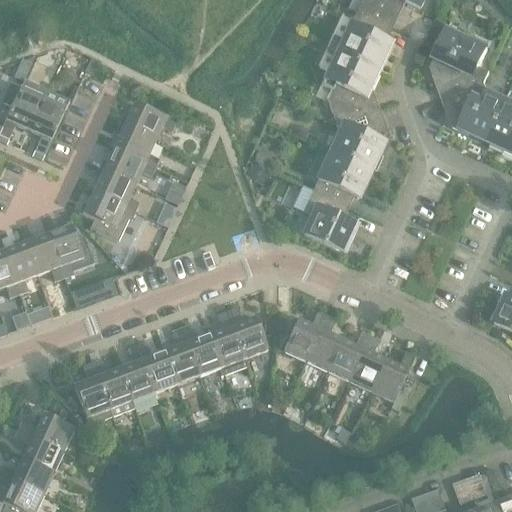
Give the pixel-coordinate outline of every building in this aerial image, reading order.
[(363,0),(356,15),(391,32),(403,4),(420,12),(425,1),(423,1),(422,0),(363,0)] [(391,32),(356,15),(351,27),(338,55),(378,74),(391,45),(386,43),(391,32)] [(434,79),(442,102),(484,86),(489,75),(479,70),(487,52),(485,50),(486,46),(474,40),(472,44),(447,33),(439,51),(437,50),(432,60),(434,61),(434,62),(430,71),(433,79),(434,79)] [(378,74),(338,55),(323,88),(332,92),(327,103),(336,128),(378,112),(370,91),(378,74)] [(23,83),(19,92),(1,131),(0,133),(0,138),(8,142),(15,128),(28,134),(42,103),(46,94),(23,83)] [(487,95),(484,86),(442,102),(451,127),(459,131),(459,132),(458,133),(468,138),(469,136),(487,144),(506,104),(487,95)] [(42,103),(28,134),(40,140),(34,154),(44,159),(65,113),(42,103)] [(511,106),(506,104),(487,144),(505,152),(504,154),(511,158),(511,106)] [(119,128),(155,145),(161,132),(171,137),(175,127),(134,108),(128,121),(123,119),(119,128)] [(387,138),(378,112),(336,128),(339,136),(331,155),(371,174),(379,156),(381,157),(386,146),(384,146),(383,145),(387,138)] [(120,139),(114,152),(155,171),(159,162),(149,157),(155,145),(119,128),(115,137),(120,139)] [(155,171),(114,152),(108,165),(103,163),(99,172),(134,188),(140,176),(151,181),(155,171)] [(358,202),(371,174),(331,155),(318,183),(312,194),(347,210),(352,199),(358,202)] [(99,183),(93,196),(135,215),(139,206),(128,201),(134,188),(99,172),(94,181),(99,183)] [(173,181),(168,202),(183,206),(187,184),(173,181)] [(342,222),(347,210),(312,194),(301,189),(291,210),(312,220),(303,238),(343,257),(356,228),(342,222)] [(135,215),(93,196),(87,208),(83,206),(78,216),(93,224),(89,232),(117,245),(128,223),(131,224),(135,215)] [(154,224),(150,239),(164,243),(168,228),(154,224)] [(47,239),(63,281),(73,277),(72,275),(94,267),(83,237),(76,240),(70,225),(59,229),(61,234),(47,239)] [(54,284),(63,281),(47,239),(34,244),(32,238),(23,242),(37,279),(51,274),(54,284)] [(24,284),(37,279),(23,242),(14,245),(16,250),(2,255),(18,298),(28,294),(24,284)] [(9,301),(18,298),(2,255),(0,256),(0,292),(6,291),(9,301)] [(74,292),(80,308),(108,298),(102,282),(74,292)] [(511,300),(507,298),(494,327),(511,334),(511,300)] [(235,312),(226,316),(244,363),(267,354),(255,321),(241,327),(235,312)] [(283,355),(305,365),(327,319),(317,315),(311,329),(298,323),(283,355)] [(221,371),(244,363),(226,316),(217,319),(222,334),(209,339),(221,371)] [(305,365),(327,375),(342,343),(330,337),(336,324),(327,319),(305,365)] [(191,329),(181,333),(199,380),(221,371),(209,339),(196,343),(191,329)] [(176,388),(199,380),(181,333),(172,336),(177,350),(164,355),(176,388)] [(355,349),(342,343),(327,375),(349,385),(370,340),(361,335),(355,349)] [(349,385),(371,395),(386,363),(373,357),(379,344),(370,340),(349,385)] [(145,346),(137,349),(154,397),(176,388),(164,355),(151,360),(145,346)] [(132,405),(154,397),(137,349),(127,353),(132,368),(119,372),(132,405)] [(399,369),(386,363),(371,395),(394,406),(415,360),(405,356),(399,369)] [(101,363),(91,366),(111,420),(134,412),(132,405),(119,372),(106,377),(101,363)] [(111,420),(91,366),(82,370),(88,384),(74,390),(75,393),(54,402),(73,420),(84,416),(88,429),(111,420)] [(22,424),(18,434),(64,455),(75,432),(43,417),(36,431),(22,424)] [(64,455),(18,434),(14,443),(28,449),(22,462),(54,477),(64,455)] [(2,468),(0,472),(0,478),(44,499),(54,477),(22,462),(16,475),(2,468)] [(501,493),(494,472),(486,475),(494,495),(501,493)] [(37,511),(44,499),(0,478),(0,488),(8,492),(2,507),(5,508),(3,511),(37,511)] [(480,478),(466,483),(473,503),(487,497),(480,478)] [(460,508),(473,503),(466,483),(452,488),(460,508)] [(446,511),(439,493),(426,498),(430,511),(446,511)] [(415,511),(430,511),(426,498),(412,503),(415,511)] [(511,511),(511,501),(498,507),(499,511),(511,511)]
